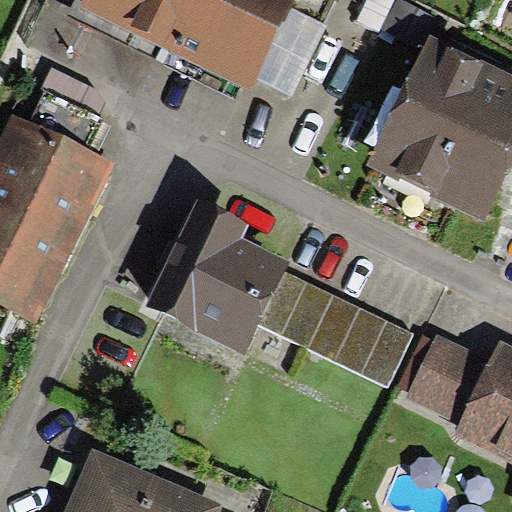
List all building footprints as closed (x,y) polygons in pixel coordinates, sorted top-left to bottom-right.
[(88,0),(78,21),(255,106),(261,92),(293,107),(311,70),(323,76),(335,52),(322,45),(328,34),(293,17),(301,0),(88,0)] [(511,182),(511,85),(430,47),(368,176),(488,233),(511,182)] [(117,170),(14,120),(0,148),(0,312),(39,331),(117,170)] [(198,210),(146,319),(247,367),(264,331),(290,277),(293,272),(244,248),(250,236),(198,210)] [(389,390),(414,337),(290,277),(264,331),(389,390)] [(511,351),(502,347),(493,365),(438,338),(406,403),(459,429),(453,441),(511,470),(511,351)] [(224,511),(226,510),(95,454),(69,511),(224,511)]
